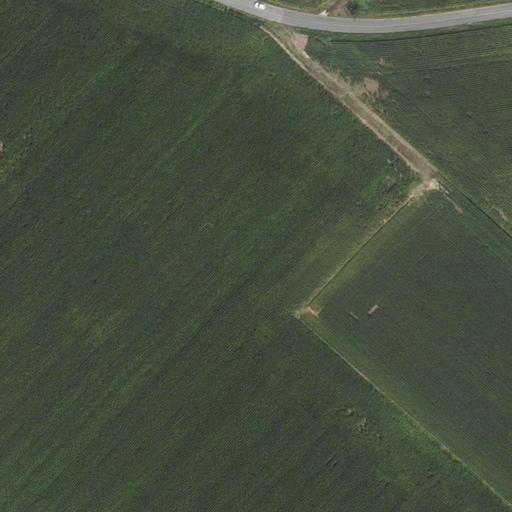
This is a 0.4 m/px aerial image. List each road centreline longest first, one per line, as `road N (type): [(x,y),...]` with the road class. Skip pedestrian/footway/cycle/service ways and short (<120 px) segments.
road 1 (track): [(267,13),(298,53),(511,248)]
road 2 (secondary): [(511,11),(341,26),(229,0)]
